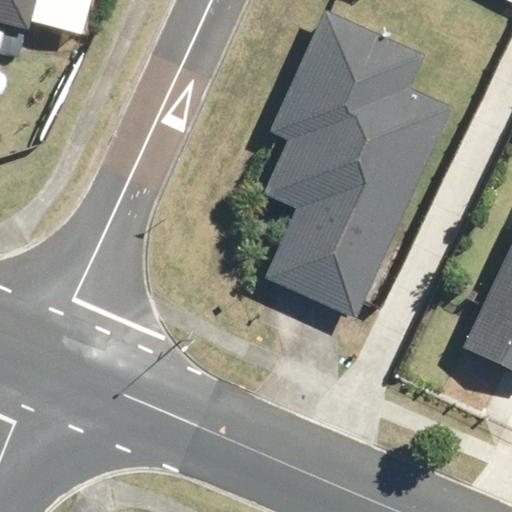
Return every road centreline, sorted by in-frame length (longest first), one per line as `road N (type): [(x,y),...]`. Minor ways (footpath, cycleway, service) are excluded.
road 1 (residential): [(45,361),(211,0)]
road 2 (residential): [(399,511),(45,361)]
road 3 (residential): [(0,480),(45,361)]
